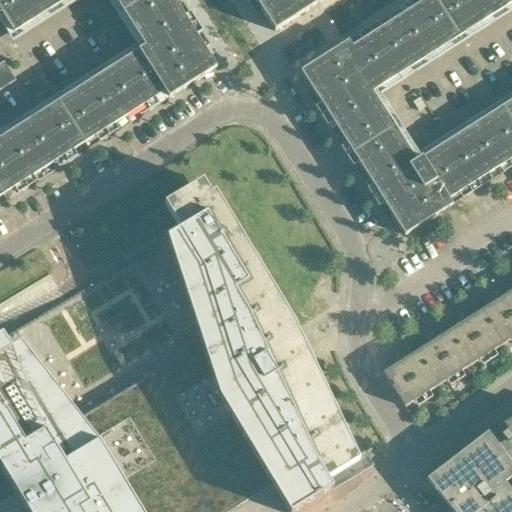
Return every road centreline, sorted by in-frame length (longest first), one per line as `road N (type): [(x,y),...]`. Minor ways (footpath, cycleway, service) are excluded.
road 1 (residential): [(0,243),(220,99),(273,104),(306,136),(355,212),(366,239),(367,306)]
road 2 (residential): [(367,306),(511,210)]
road 3 (residential): [(367,306),(371,391),(417,458)]
road 4 (unknown): [(0,34),(61,61),(99,103)]
